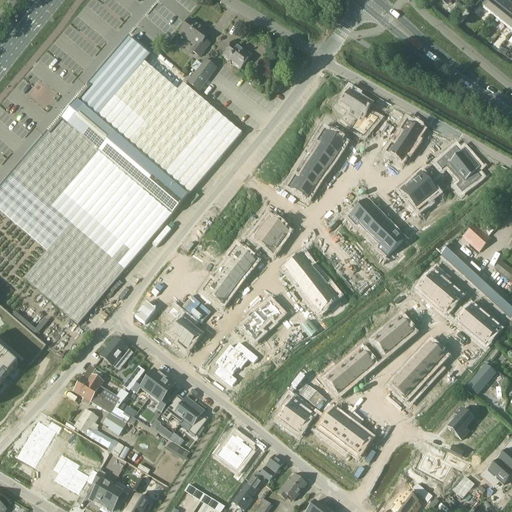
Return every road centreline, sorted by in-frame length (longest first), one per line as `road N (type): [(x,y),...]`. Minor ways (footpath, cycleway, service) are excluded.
road 1 (unclassified): [(116,316),(323,56)]
road 2 (residential): [(355,507),(396,429),(359,396),(434,323)]
road 3 (residential): [(184,375),(355,507)]
road 4 (secondary): [(511,108),(367,0)]
road 5 (unclassified): [(0,445),(116,316)]
road 6 (unclassified): [(451,125),(323,56)]
road 7 (residential): [(267,274),(184,375)]
